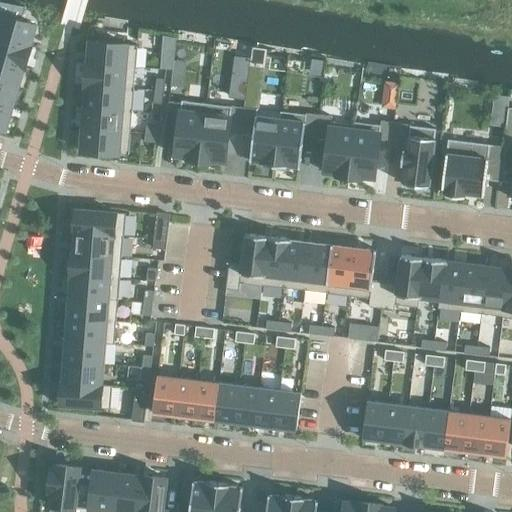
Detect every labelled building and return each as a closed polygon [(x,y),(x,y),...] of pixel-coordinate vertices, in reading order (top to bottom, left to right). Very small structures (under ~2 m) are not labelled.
[(0,37),(30,46),(30,45),(36,25),(0,14),(0,37)] [(24,68),(25,68),(31,46),(30,45),(30,46),(0,37),(0,60),(24,67),(24,68)] [(88,63),(136,67),(138,45),(90,42),(88,63)] [(175,58),(166,57),(164,70),(173,71),(175,58)] [(236,57),(230,97),(245,99),(251,60),(236,57)] [(24,67),(0,60),(0,82),(18,88),(24,68),(24,67)] [(136,67),(88,63),(87,63),(85,87),(86,87),(134,90),(136,67)] [(157,78),(156,91),(164,92),(166,79),(157,78)] [(399,83),(385,81),(384,91),(382,107),(396,109),(399,83)] [(18,88),(0,82),(0,105),(12,109),(18,88)] [(86,87),(85,108),(132,112),(134,90),(86,87)] [(164,92),(156,91),(154,103),(163,104),(164,92)] [(506,127),(508,108),(510,97),(495,95),(491,125),(506,127)] [(188,159),(200,160),(207,104),(182,100),(182,103),(169,101),(166,128),(178,129),(175,156),(188,157),(188,159)] [(231,107),(207,104),(200,160),(213,162),(213,160),(225,161),(229,132),(241,133),(244,107),(232,106),(231,107)] [(0,128),(6,130),(12,109),(0,105),(0,128)] [(281,112),(244,107),(241,133),(254,135),(251,161),(263,162),(263,164),(275,165),(281,112)] [(85,108),(83,129),(131,133),(132,112),(85,108)] [(306,114),(281,112),(275,165),(288,167),(288,165),(301,166),(304,139),(316,140),(319,114),(307,113),(306,114)] [(348,176),(355,124),(331,122),(332,116),(319,114),(316,140),(328,142),(325,172),(338,173),(337,175),(348,176)] [(378,147),(391,149),(394,122),(381,120),(381,125),(355,122),(355,124),(348,176),(362,177),(375,178),(378,147)] [(394,122),(391,149),(403,150),(401,165),(405,165),(403,183),(407,184),(407,187),(425,189),(426,186),(429,186),(436,128),(411,125),(411,124),(394,122)] [(147,125),(146,133),(159,135),(160,126),(147,125)] [(129,155),(131,133),(83,129),(81,151),(129,155)] [(159,135),(146,133),(145,142),(158,143),(159,135)] [(448,139),(442,190),(446,191),(446,195),(465,197),(465,193),(484,195),(486,179),(500,181),(500,178),(504,146),(448,139)] [(511,142),(504,142),(504,146),(500,178),(511,179),(511,142)] [(77,210),(76,232),(77,232),(123,235),(125,214),(77,210)] [(158,213),(154,239),(167,241),(170,215),(158,213)] [(123,235),(77,232),(75,253),(122,257),(123,235)] [(263,285),(269,237),(246,234),(242,264),(229,263),(226,289),(239,290),(240,283),(263,286),(263,285)] [(263,285),(284,287),(290,240),(291,240),(291,239),(269,237),(263,285)] [(166,250),(167,241),(154,239),(153,248),(166,250)] [(284,287),(306,290),(311,243),(291,240),(290,240),(284,287)] [(332,246),(311,243),(306,290),(327,293),(333,246),(332,246)] [(332,245),(332,246),(333,246),(327,293),(349,295),(355,247),(332,245)] [(382,308),(385,282),(373,280),(376,250),(355,247),(349,295),(370,298),(369,306),(382,308)] [(73,275),(119,278),(120,278),(122,257),(75,253),(74,253),(73,275)] [(420,297),(419,297),(424,258),(401,255),(398,283),(385,282),(382,308),(395,310),(396,305),(419,308),(420,297)] [(440,300),(445,261),(446,261),(446,260),(424,258),(419,297),(420,297),(439,300),(440,300)] [(466,264),(446,261),(445,261),(440,300),(439,300),(438,308),(461,311),(466,264)] [(482,314),(488,266),(466,264),(461,311),(482,314)] [(509,269),(508,269),(488,266),(482,314),(503,316),(502,317),(503,318),(509,269)] [(156,282),(157,269),(148,267),(146,281),(156,282)] [(511,268),(508,268),(508,269),(509,269),(503,318),(511,318),(511,268)] [(117,300),(119,278),(73,275),(72,296),(117,300)] [(153,304),(155,291),(146,290),(144,303),(153,304)] [(72,296),(70,318),(116,322),(117,300),(72,296)] [(153,304),(144,303),(142,315),(152,316),(153,304)] [(114,343),(116,322),(70,318),(68,340),(104,342),(114,343)] [(266,328),(279,330),(280,321),(268,320),(266,328)] [(293,323),(280,321),(279,330),(291,332),(293,323)] [(183,335),(185,325),(175,324),(174,334),(183,335)] [(309,334),(322,335),(323,327),(310,325),(309,334)] [(205,328),(196,326),(194,337),(204,338),(205,328)] [(335,328),(323,327),(322,335),(334,337),(335,328)] [(205,328),(204,338),(213,339),(214,329),(205,328)] [(245,332),(236,331),(235,342),(244,343),(245,332)] [(154,347),(156,334),(146,332),(145,346),(154,347)] [(245,332),(244,343),(254,344),(255,334),(245,332)] [(277,336),(275,347),(285,348),(286,337),(277,336)] [(295,339),(286,337),(285,348),(294,349),(295,339)] [(422,348),(434,349),(435,341),(423,339),(422,348)] [(67,361),(103,364),(104,342),(68,340),(67,361)] [(448,342),(435,341),(434,349),(447,351),(448,342)] [(464,353),(477,355),(478,346),(466,344),(464,353)] [(491,347),(478,346),(477,355),(489,356),(491,347)] [(395,351),(386,350),(384,360),(394,361),(395,351)] [(394,361),(403,362),(404,352),(395,351),(394,361)] [(151,368),(153,356),(144,355),(142,367),(151,368)] [(425,365),(434,366),(435,356),(426,355),(425,365)] [(434,366),(443,367),(445,357),(435,356),(434,366)] [(465,370),(475,371),(476,361),(467,360),(465,370)] [(65,383),(101,386),(103,364),(67,361),(65,383)] [(485,362),(476,361),(475,371),(484,372),(485,362)] [(496,363),(495,373),(505,375),(506,364),(496,363)] [(151,368),(142,367),(141,380),(150,381),(151,368)] [(153,413),(174,415),(179,377),(158,375),(153,413)] [(174,415),(194,418),(199,380),(179,377),(174,415)] [(194,418),(215,420),(219,382),(199,380),(194,418)] [(219,382),(215,420),(235,423),(239,385),(219,382)] [(101,386),(65,383),(64,383),(62,404),(110,407),(111,386),(101,386)] [(235,423),(255,425),(260,387),(239,385),(235,423)] [(280,390),(260,387),(255,425),(275,428),(280,390)] [(280,390),(275,428),(297,431),(301,392),(280,390)] [(145,421),(148,395),(135,394),(132,420),(145,421)] [(363,439),(384,441),(389,403),(367,401),(363,439)] [(384,441),(404,444),(409,406),(389,403),(384,441)] [(404,444),(424,446),(429,408),(409,406),(404,444)] [(424,446),(445,449),(449,411),(429,408),(424,446)] [(465,451),(470,413),(449,411),(445,449),(465,451)] [(470,413),(465,451),(485,454),(490,416),(470,413)] [(506,457),(511,418),(490,416),(485,454),(506,457)] [(90,508),(95,470),(80,468),(56,465),(55,468),(53,468),(50,492),(53,492),(50,509),(72,511),(88,511),(90,508)] [(95,470),(90,508),(88,511),(117,511),(122,474),(95,470)] [(139,511),(144,476),(143,476),(122,474),(117,511),(139,511)] [(139,511),(176,511),(177,511),(163,510),(167,478),(143,475),(143,476),(144,476),(139,511)] [(214,511),(218,482),(193,481),(189,511),(214,511)] [(239,511),(243,487),(229,485),(230,484),(218,482),(214,511),(239,511)] [(291,511),(293,496),(282,494),(282,496),(269,494),(266,511),(291,511)] [(316,511),(318,500),(305,498),(305,497),(293,496),(291,511),(316,511)] [(343,511),(368,511),(369,503),(358,502),(358,503),(344,501),(343,511)] [(368,511),(393,511),(394,507),(380,506),(381,504),(369,503),(368,511)]
